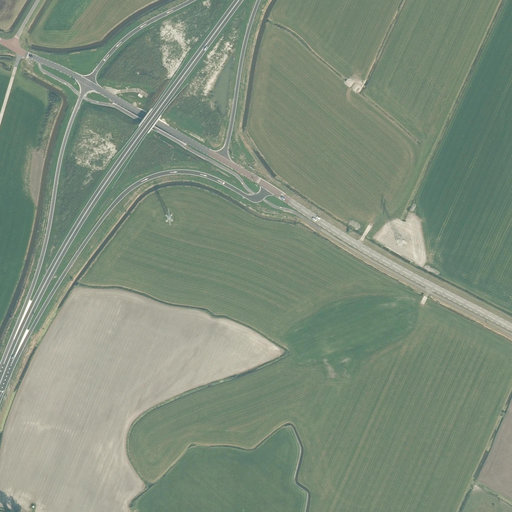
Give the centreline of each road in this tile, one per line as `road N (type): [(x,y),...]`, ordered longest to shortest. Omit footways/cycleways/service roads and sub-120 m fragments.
road 1 (trunk): [(239,0),(99,191),(8,362)]
road 2 (trunk): [(8,362),(130,188),(183,171),(254,199),(268,187)]
road 3 (trunk): [(87,83),(67,131),(47,237),(8,362)]
road 4 (secondary): [(511,327),(383,260),(268,187)]
road 5 (trunk): [(222,159),(258,0)]
road 6 (secondary): [(222,159),(87,83)]
road 7 (trunk): [(192,0),(131,33),(87,83)]
